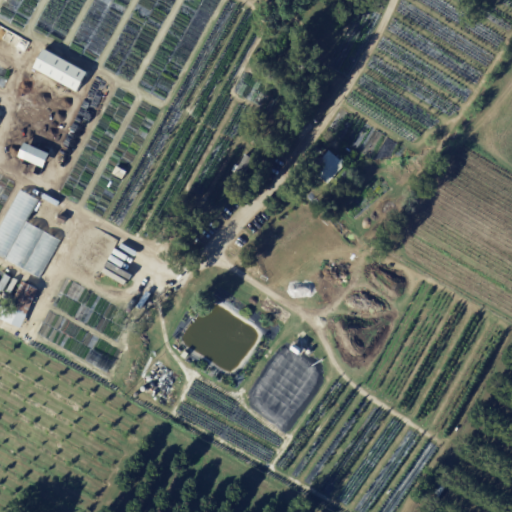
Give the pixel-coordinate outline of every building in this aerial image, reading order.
[(77,91),(88,71),(44,48),(33,68),(77,91)] [(28,145),(48,154),(42,168),(22,160),(28,145)] [(312,171),(329,151),(341,161),(343,159),(347,162),(327,186),(321,181),(319,184),(313,179),(317,175),(312,171)] [(0,181),(3,176),(17,184),(0,214),(0,181)] [(0,226),(8,212),(61,242),(40,279),(0,257),(0,226)] [(34,212),(53,223),(49,229),(31,218),(34,212)] [(63,265),(87,276),(85,280),(61,269),(63,265)] [(61,272),(73,277),(71,282),(59,276),(61,272)] [(0,290),(0,282),(4,275),(11,279),(3,292),(0,290)] [(9,311),(22,283),(38,290),(25,319),(21,316),(19,321),(9,317),(11,312),(9,311)] [(300,338),(306,343),(302,348),(296,343),(300,338)] [(431,502),(422,497),(436,471),(449,478),(434,504),(431,502)]
